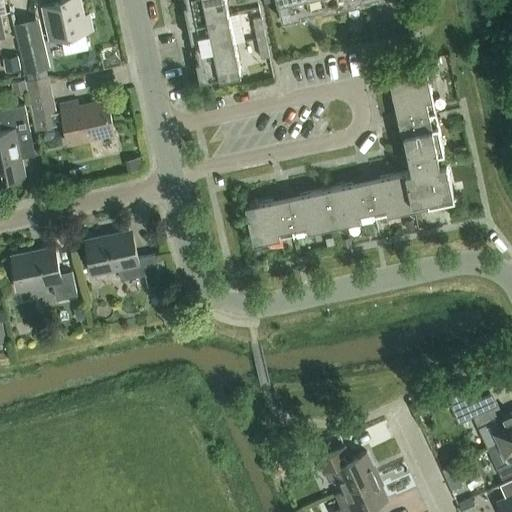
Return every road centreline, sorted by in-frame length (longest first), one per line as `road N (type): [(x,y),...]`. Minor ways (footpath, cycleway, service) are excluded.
road 1 (residential): [(511,286),(487,265),(461,265),(225,305),(198,281),(174,186)]
road 2 (residential): [(174,186),(135,0)]
road 3 (residential): [(174,186),(0,223)]
